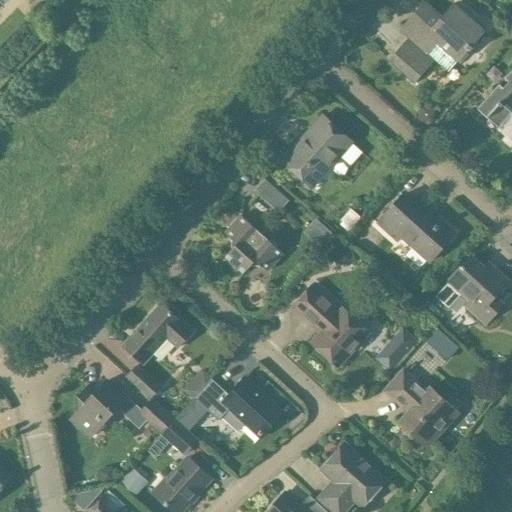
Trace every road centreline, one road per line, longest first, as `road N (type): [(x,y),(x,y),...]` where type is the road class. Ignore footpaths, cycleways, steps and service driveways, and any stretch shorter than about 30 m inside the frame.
road 1 (residential): [(220,511),(317,425),(318,411),(152,246)]
road 2 (residential): [(318,60),(488,216),(511,212)]
road 3 (residential): [(152,246),(318,60)]
road 4 (residential): [(28,388),(152,246)]
road 5 (residential): [(55,511),(28,388)]
